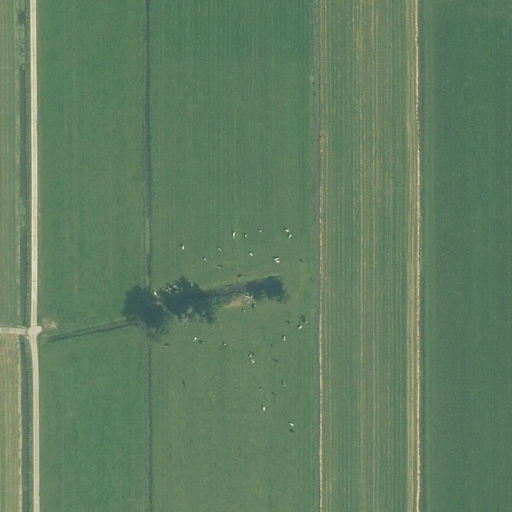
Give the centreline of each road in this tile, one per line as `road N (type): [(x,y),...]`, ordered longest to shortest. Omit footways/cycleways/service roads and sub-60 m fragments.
road 1 (track): [(30,0),(32,331),(40,329)]
road 2 (track): [(32,331),(35,511)]
